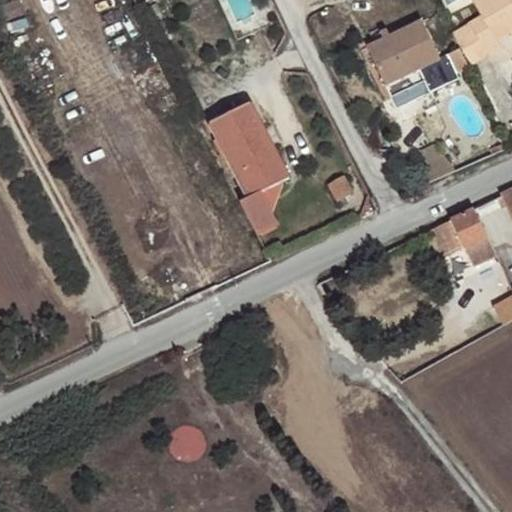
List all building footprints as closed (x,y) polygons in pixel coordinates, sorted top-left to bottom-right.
[(489,56),(503,47),(490,25),(501,18),(511,11),(511,0),(474,0),(483,15),(470,22),(489,56)] [(511,11),(501,18),(506,26),(511,22),(511,11)] [(425,68),(446,58),(445,57),(426,19),(369,47),(388,86),(393,97),(426,83),(431,80),(425,68)] [(454,31),(472,66),(489,56),(470,22),(454,31)] [(445,57),(446,58),(425,68),(431,80),(426,83),(428,89),(457,75),(447,55),(445,57)] [(256,236),(276,225),(277,225),(261,193),(295,177),(257,102),(210,124),(249,199),(240,204),(256,236)] [(399,173),(409,197),(443,182),(436,180),(425,156),(416,160),(418,165),(399,173)] [(338,202),(353,193),(344,178),(329,186),(338,202)] [(511,190),(503,195),(511,212),(511,190)] [(449,221),(428,231),(443,261),(488,240),(473,209),(449,221)] [(255,237),(263,252),(285,242),(276,225),(256,236),(255,237)] [(511,263),(505,249),(475,264),(487,288),(511,275),(511,263)] [(511,290),(492,302),(505,324),(511,320),(511,290)]
